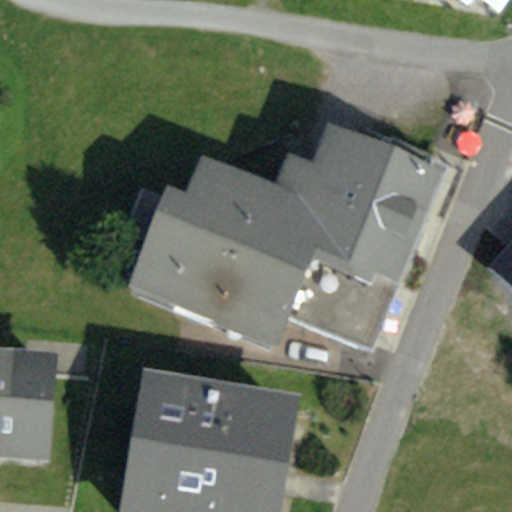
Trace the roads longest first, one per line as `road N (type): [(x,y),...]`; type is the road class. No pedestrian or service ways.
road 1 (track): [(511,63),(44,0)]
road 2 (unclassified): [(511,107),(355,511)]
